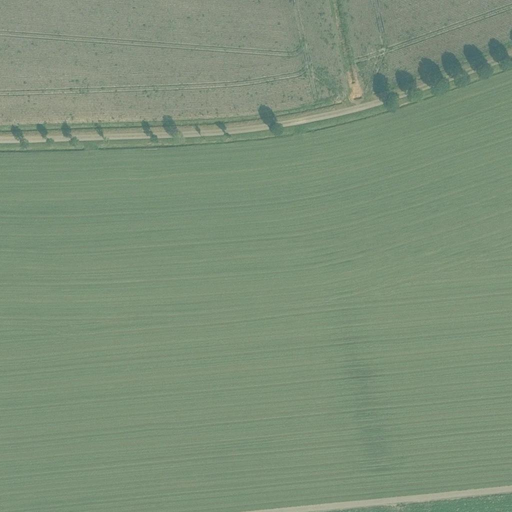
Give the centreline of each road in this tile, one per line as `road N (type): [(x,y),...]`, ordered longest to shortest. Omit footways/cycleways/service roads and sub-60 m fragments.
road 1 (unclassified): [(0,141),(286,124),(371,105),(511,56)]
road 2 (unclassified): [(273,511),(511,488)]
